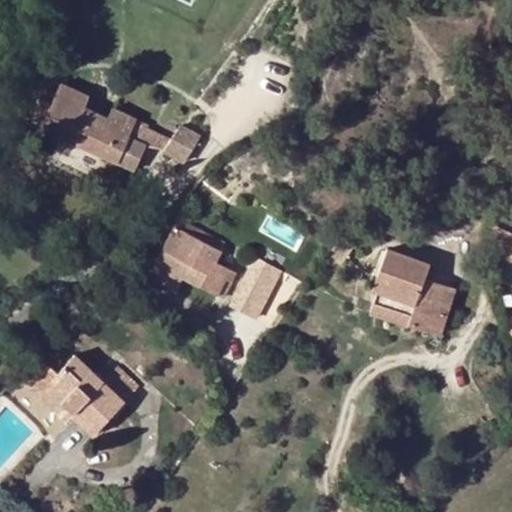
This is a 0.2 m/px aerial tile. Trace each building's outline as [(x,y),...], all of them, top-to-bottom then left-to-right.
[(89,96),(60,82),(39,127),(134,171),(147,142),(143,140),(130,134),(133,127),(137,118),(112,106),(107,117),(85,106),(89,96)] [(165,150),(183,161),(199,137),(180,125),(165,150)] [(147,134),(133,127),(130,134),(143,140),(147,134)] [(213,262),(223,244),(177,220),(154,262),(217,295),(226,279),(230,281),(235,273),(213,262)] [(484,248),(511,260),(511,227),(496,221),(484,248)] [(355,246),(343,237),(329,256),(341,265),(355,246)] [(374,285),(379,287),(370,310),(408,322),(407,325),(441,335),(456,287),(423,277),(427,266),(387,250),(374,285)] [(282,272),(254,257),(231,303),(258,316),(282,272)] [(183,278),(154,262),(147,277),(175,291),(183,278)] [(460,314),(454,311),(450,320),(456,323),(460,314)] [(73,415),(92,433),(136,385),(116,368),(102,384),(74,357),(58,373),(43,388),(73,415)] [(73,415),(43,388),(58,373),(51,367),(31,389),(66,421),(73,415)]
